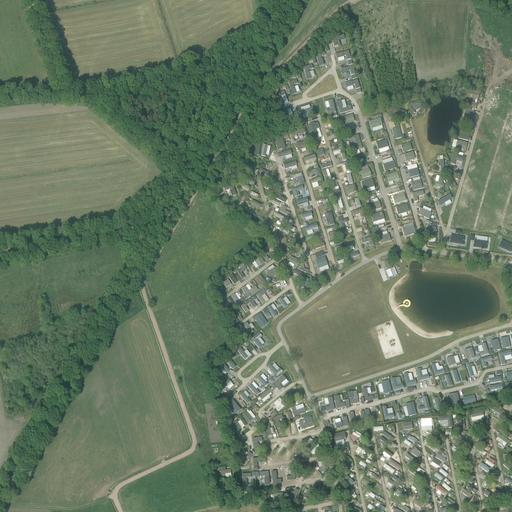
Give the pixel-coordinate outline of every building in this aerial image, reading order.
[(343,35),(331,39),(334,47),(338,46),(336,41),(345,39),(343,35)] [(348,51),(336,54),(337,58),(345,56),(347,60),(351,59),(348,51)] [(324,52),(316,54),(319,66),(323,65),(321,57),(325,56),(324,52)] [(312,65),(303,68),(307,80),(311,78),(309,70),(313,69),(312,65)] [(353,66),(341,70),(342,74),(350,71),(351,75),(355,74),(353,66)] [(297,80),(288,82),(292,94),(296,93),(299,92),(298,86),(294,87),(293,85),(298,84),(297,80)] [(357,80),(345,84),(346,88),(352,86),(354,85),(356,90),(360,88),(357,80)] [(474,92),(468,90),(466,96),(478,99),(480,92),(474,90),(474,92)] [(284,91),(276,94),(280,106),(284,104),(288,103),(286,97),(282,99),(281,97),(285,95),(284,91)] [(499,103),(500,95),(490,93),(488,100),(499,103)] [(504,111),(511,108),(508,99),(501,102),(504,111)] [(328,102),(324,103),(326,108),(330,107),(331,110),(326,111),(327,115),(336,112),(332,100),(328,101),(328,102)] [(419,100),(408,103),(411,113),(415,112),(413,106),(421,104),(419,100)] [(340,101),(336,102),(340,114),(348,111),(347,107),(343,109),(341,102),(340,101)] [(309,105),(300,108),(302,111),(301,111),(303,119),(313,116),(311,108),(310,109),(309,105)] [(390,107),(388,117),(392,118),(393,112),(403,115),(404,111),(390,107)] [(286,110),(283,111),(287,123),(295,120),(293,116),(289,118),(288,116),(292,114),(290,109),(286,110)] [(475,114),(465,112),(463,119),(473,121),(475,114)] [(352,114),(341,117),(343,124),(354,121),(352,114)] [(377,118),(369,121),(371,128),(382,124),(380,117),(377,118)] [(319,128),(317,123),(314,123),(313,122),(308,124),(313,139),(319,137),(316,129),(319,128)] [(399,127),(392,129),(394,139),(402,137),(399,127)] [(470,133),(461,131),(459,138),(468,141),(470,133)] [(358,134),(349,137),(353,151),(362,148),(358,134)] [(307,139),(297,143),(299,149),(310,146),(307,139)] [(386,139),(376,142),(378,149),(388,146),(386,139)] [(467,142),(457,140),(455,147),(465,150),(467,142)] [(409,142),(401,145),(403,152),(412,149),(409,142)] [(260,145),(252,143),(250,154),(258,155),(260,145)] [(322,148),(317,150),(319,157),(325,155),(322,148)] [(413,151),(404,154),(406,161),(415,158),(413,151)] [(464,157),(453,155),(451,163),(454,164),(456,160),(463,162),(464,157)] [(393,161),(382,164),(385,171),(396,168),(393,161)] [(369,168),(357,171),(360,179),(371,175),(369,168)] [(417,168),(408,170),(410,177),(419,175),(417,168)] [(397,171),(386,175),(388,182),(399,179),(397,171)] [(444,176),(439,175),(439,177),(437,176),(434,185),(443,188),(444,184),(442,183),(444,176)] [(449,179),(446,181),(451,190),(456,187),(452,178),(449,179)] [(372,179),(361,182),(363,190),(374,186),(372,179)] [(420,179),(410,182),(412,190),(422,188),(420,179)] [(227,190),(228,196),(235,194),(233,184),(224,186),(225,191),(227,190)] [(354,185),(345,187),(347,194),(356,192),(354,185)] [(302,186),(292,189),(295,197),(299,196),(298,192),(303,190),(302,186)] [(423,190),(412,193),(414,201),(418,201),(417,196),(424,194),(423,190)] [(403,193),(393,196),(395,204),(406,200),(403,193)] [(339,195),(332,197),(336,210),(340,209),(337,200),(341,199),(339,195)] [(495,202),(495,201),(503,200),(503,195),(495,196),(489,197),(490,203),(495,202)] [(448,206),(453,202),(449,197),(446,199),(444,196),(442,197),(448,206)] [(250,206),(259,211),(262,204),(252,200),(250,206)] [(379,201),(368,204),(370,211),(381,208),(379,201)] [(407,204),(395,207),(397,214),(409,211),(407,204)] [(282,206),(279,212),(289,217),(290,213),(285,211),(287,208),(282,206)] [(362,208),(351,211),(352,215),(359,214),(360,218),(365,216),(362,208)] [(432,213),(420,208),(417,214),(429,219),(432,213)] [(382,212),(371,215),(373,222),(384,219),(382,212)] [(347,218),(338,221),(342,232),(346,231),(343,223),(348,222),(347,218)] [(413,226),(402,229),(404,236),(416,233),(413,226)] [(335,231),(328,233),(330,240),(337,239),(335,231)] [(388,233),(378,236),(380,244),(391,241),(388,233)] [(451,236),(450,244),(463,245),(463,242),(458,241),(459,237),(451,236)] [(371,237),(361,240),(362,243),(368,242),(369,246),(373,245),(371,237)] [(474,240),(473,248),(486,250),(486,246),(482,245),(482,241),(474,240)] [(289,259),(287,261),(294,265),(292,268),(295,269),(298,264),(300,260),(298,259),(298,260),(290,256),(289,259)] [(389,260),(384,262),(387,270),(392,268),(389,260)] [(240,269),(236,271),(241,279),(244,277),(241,272),(246,269),(244,266),(243,264),(238,267),(240,269)] [(267,273),(266,273),(270,279),(279,274),(275,267),(267,273)] [(266,285),(260,275),(257,277),(262,284),(258,286),(260,289),(266,285)] [(283,276),(273,280),(274,283),(279,281),(281,287),(284,286),(282,280),(284,279),(283,276)] [(227,279),(222,283),(225,288),(231,284),(227,279)] [(255,286),(248,290),(245,286),(241,288),(245,295),(243,296),(245,299),(251,295),(251,294),(257,290),(255,286)] [(256,295),(263,304),(269,299),(267,296),(268,295),(264,289),(256,295)] [(235,293),(231,296),(238,306),(242,303),(235,293)] [(282,297),(278,300),(284,308),(288,305),(282,297)] [(228,303),(222,307),(224,309),(226,312),(235,306),(229,298),(226,299),(228,303)] [(278,315),(275,310),(277,309),(273,303),(267,307),(274,318),(278,315)] [(239,321),(243,319),(237,310),(234,311),(239,321)] [(259,313),(254,318),(262,327),(268,322),(259,313)] [(249,332),(255,327),(249,320),(243,325),(249,332)] [(500,338),(502,349),(510,347),(508,336),(500,338)] [(499,339),(491,340),(492,351),(500,350),(499,339)] [(488,353),(485,343),(482,344),(483,348),(479,349),(481,356),(488,353)] [(471,348),(464,350),(468,360),(475,358),(471,348)] [(510,351),(499,353),(501,365),(506,365),(505,361),(504,357),(511,355),(510,351)] [(449,366),(456,364),(453,356),(446,358),(449,366)] [(492,356),(480,359),(482,368),(488,366),(487,362),(493,360),(492,356)] [(421,368),(416,369),(419,381),(430,378),(427,369),(422,370),(421,368)] [(455,383),(462,381),(458,369),(451,371),(455,383)] [(488,375),(489,383),(502,382),(501,371),(495,372),(495,374),(488,375)] [(410,380),(408,373),(403,374),(407,386),(417,384),(415,379),(410,380)] [(445,387),(453,385),(449,374),(445,376),(447,382),(444,383),(445,387)] [(261,375),(257,379),(265,387),(269,384),(261,375)] [(276,389),(286,380),(283,376),(273,385),(276,389)] [(394,390),(404,387),(403,383),(402,383),(399,376),(391,379),(394,390)] [(389,380),(381,381),(381,384),(378,384),(380,393),(384,392),(384,394),(392,392),(389,380)] [(270,388),(259,398),(264,403),(270,397),(269,396),(271,394),(270,393),(272,392),(270,388)] [(367,389),(363,390),(366,401),(374,399),(374,396),(369,397),(367,389)] [(296,398),(293,392),(283,396),(287,403),(296,398)] [(352,392),(347,393),(350,405),(359,403),(358,399),(353,400),(353,398),(353,397),(352,392)] [(458,392),(449,394),(452,408),(461,407),(458,392)] [(464,405),(477,403),(475,395),(463,397),(464,405)] [(424,407),(418,408),(419,413),(427,411),(429,408),(426,397),(422,398),(424,407)] [(438,397),(434,398),(437,411),(442,410),(438,397)] [(286,405),(280,398),(276,400),(279,404),(274,407),(278,412),(286,405)] [(252,407),(259,402),(256,399),(250,404),(252,407)] [(406,404),(409,416),(416,414),(413,402),(406,404)] [(300,407),(303,415),(309,413),(306,405),(300,407)] [(382,407),(384,419),(396,417),(395,412),(388,414),(387,406),(382,407)] [(493,415),(499,418),(502,412),(497,408),(493,415)] [(253,419),(246,411),(240,416),(247,424),(253,419)] [(483,411),(470,413),(472,421),(485,418),(483,411)] [(283,419),(281,415),(272,418),(277,429),(281,428),(278,421),(283,419)] [(451,416),(439,417),(439,421),(448,420),(449,428),(452,428),(451,416)] [(432,426),(431,419),(421,419),(421,427),(432,426)] [(241,428),(236,420),(229,425),(232,429),(234,433),(241,428)] [(456,425),(454,430),(461,434),(463,430),(459,428),(463,423),(459,421),(457,420),(454,424),(456,425)] [(411,422),(402,423),(403,431),(412,429),(411,422)] [(384,431),(382,435),(393,441),(395,437),(384,431)] [(346,439),(344,432),(333,435),(335,442),(346,439)] [(359,442),(362,437),(354,432),(350,438),(355,441),(356,440),(359,442)] [(416,445),(419,442),(409,434),(406,438),(416,445)] [(500,434),(496,440),(504,446),(508,440),(500,434)] [(234,435),(228,439),(233,446),(239,442),(234,435)] [(262,437),(253,438),(254,445),(254,451),(259,450),(258,444),(258,442),(262,441),(262,437)] [(457,445),(464,450),(466,447),(462,444),(465,441),(461,439),(457,445)] [(365,443),(363,446),(371,451),(373,448),(365,443)] [(365,455),(367,452),(358,447),(355,452),(359,454),(360,453),(365,455)] [(413,447),(410,453),(418,458),(419,455),(421,453),(417,450),(417,449),(413,447)] [(439,450),(435,458),(443,463),(445,460),(440,457),(443,452),(439,450)] [(249,452),(241,463),(245,465),(252,454),(249,452)] [(258,464),(263,457),(256,453),(251,460),(258,464)] [(415,460),(407,454),(405,457),(409,460),(407,462),(413,467),(415,464),(413,463),(415,460)] [(365,456),(363,460),(370,464),(373,460),(365,456)] [(349,471),(351,468),(347,465),(350,460),(345,457),(341,463),(345,465),(344,468),(349,471)] [(391,459),(388,463),(398,470),(401,466),(391,459)] [(488,472),(490,468),(481,462),(478,466),(488,472)] [(387,469),(393,473),(395,470),(385,464),(383,467),(387,469)] [(446,477),(448,474),(441,468),(439,471),(446,477)] [(441,481),(443,477),(436,472),(434,475),(441,481)] [(352,486),(355,482),(347,475),(344,479),(352,486)] [(364,476),(362,481),(371,485),(373,480),(364,476)] [(398,486),(388,480),(387,482),(388,483),(387,485),(395,491),(398,486)] [(444,483),(442,485),(449,492),(451,489),(444,483)] [(419,495),(423,491),(413,484),(412,486),(411,488),(419,495)] [(320,492),(318,492),(319,497),(328,496),(327,485),(323,485),(323,487),(320,487),(320,492)] [(374,485),(371,490),(378,493),(380,489),(374,485)] [(439,485),(434,490),(439,495),(442,493),(444,495),(446,492),(439,485)] [(301,493),(300,497),(309,500),(309,498),(313,490),(308,488),(306,495),(301,493)] [(295,502),(298,490),(295,489),(294,492),(291,492),(289,496),(292,497),(291,501),(295,502)] [(463,489),(461,492),(469,498),(472,495),(463,489)] [(282,493),(273,494),(274,505),(283,504),(282,493)] [(397,504),(400,499),(392,495),(390,500),(397,504)] [(452,497),(448,495),(444,500),(453,506),(455,503),(450,500),(452,497)] [(386,506),(381,503),(383,499),(378,496),(374,505),(384,510),(386,506)] [(420,509),(423,504),(415,498),(413,501),(415,502),(413,504),(420,509)]
